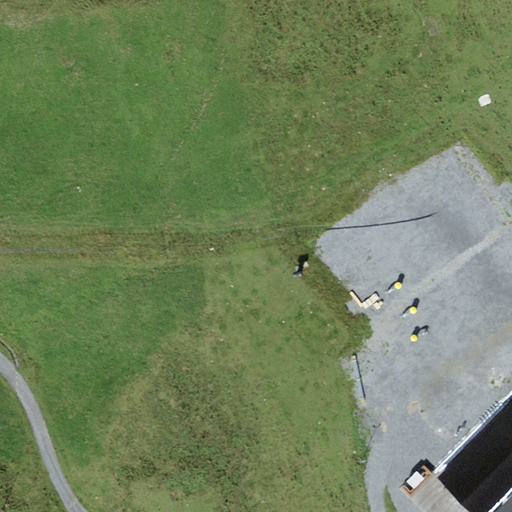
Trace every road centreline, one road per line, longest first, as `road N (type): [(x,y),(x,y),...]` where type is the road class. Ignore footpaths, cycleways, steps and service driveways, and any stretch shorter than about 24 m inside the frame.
road 1 (track): [(390,511),(397,432),(417,390),(444,359),(511,340)]
road 2 (track): [(0,360),(33,407),(76,511)]
